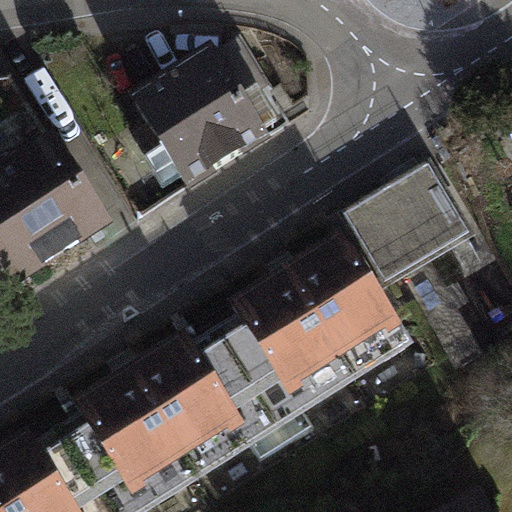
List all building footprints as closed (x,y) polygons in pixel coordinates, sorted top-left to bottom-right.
[(215,70),(131,121),(179,200),(263,150),(215,70)] [(0,94),(0,263),(23,299),(113,239),(10,94),(0,94)] [(431,184),(346,233),(387,301),(471,255),(431,184)] [(341,257),(230,327),(235,336),(285,413),(291,423),(402,353),(341,257)] [(235,336),(187,365),(237,443),(285,413),(235,336)] [(181,356),(70,426),(77,438),(124,511),(146,511),(242,451),(237,443),(187,365),(181,356)] [(124,511),(77,438),(35,464),(65,511),(124,511)] [(28,454),(0,471),(0,511),(65,511),(35,464),(28,454)]
